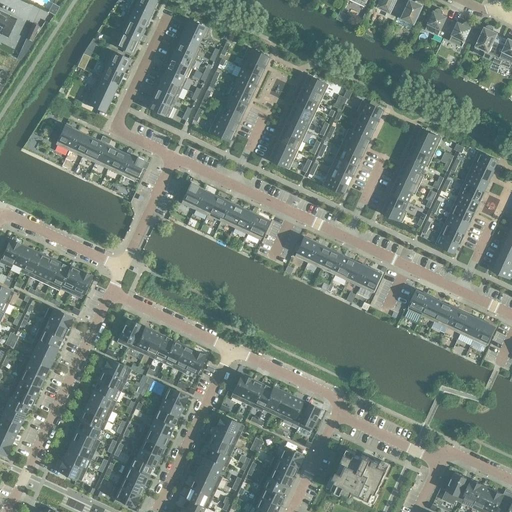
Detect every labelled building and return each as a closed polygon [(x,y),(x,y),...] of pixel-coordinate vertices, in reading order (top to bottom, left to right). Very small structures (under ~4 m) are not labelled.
[(156,0),(155,0),(133,0),(131,5),(150,14),(156,0)] [(381,0),(378,7),(396,16),(403,0),(381,0)] [(403,0),(396,16),(415,24),(423,5),(424,5),(424,4),(424,3),(423,2),(423,1),(422,1),(422,0),(421,0),(416,0),(415,1),(415,2),(411,0),(410,0),(410,1),(406,0),(403,0)] [(144,27),(150,14),(131,5),(125,18),(144,27)] [(444,38),(452,21),(451,20),(451,21),(447,18),(447,17),(443,15),(443,14),(443,13),(443,12),(443,11),(442,10),(441,9),(439,8),(438,8),(437,9),(436,9),(435,10),(434,11),(433,14),(429,23),(426,29),(444,38)] [(138,40),(144,27),(125,18),(119,31),(138,40)] [(189,19),(185,29),(205,39),(210,29),(189,19)] [(39,27),(37,26),(28,21),(25,27),(30,30),(26,38),(32,40),(39,27)] [(462,46),(465,40),(470,31),(471,28),(471,27),(471,26),(471,25),(471,24),(471,23),(470,23),(469,22),(468,22),(467,21),(466,22),(465,22),(464,22),(464,23),(463,23),(463,24),(458,22),(458,23),(457,23),(453,21),(452,21),(444,38),(462,46)] [(492,60),(503,37),(502,37),(497,35),(498,33),(493,31),(494,30),(494,29),(494,28),(493,28),(493,27),(493,26),(492,26),(491,25),(490,25),(488,25),(487,25),(486,26),(485,27),(481,36),(477,45),(474,52),(492,60)] [(205,39),(185,29),(180,39),(200,48),(201,48),(197,46),(201,37),(205,39)] [(132,53),(138,40),(119,31),(113,44),(132,53)] [(465,40),(471,43),(475,33),(470,31),(465,40)] [(477,45),(481,36),(475,33),(471,43),(477,45)] [(492,60),(501,65),(504,59),(511,62),(511,39),(509,38),(508,40),(503,38),(503,37),(492,60)] [(196,58),(200,48),(180,39),(175,49),(196,58)] [(264,67),(269,57),(247,47),(243,57),(264,67)] [(86,48),(83,54),(90,57),(93,51),(86,48)] [(21,49),(16,58),(20,60),(26,52),(21,49)] [(191,68),(196,58),(175,49),(171,59),(191,68)] [(110,50),(104,63),(123,72),(129,59),(110,50)] [(83,54),(81,59),(88,62),(90,57),(83,54)] [(260,76),(264,67),(243,57),(238,66),(260,76)] [(187,78),(191,68),(171,59),(166,68),(187,78)] [(117,85),(123,72),(104,63),(98,76),(117,85)] [(255,86),(260,76),(238,66),(238,67),(241,68),(237,77),(255,86)] [(182,88),(187,78),(166,68),(162,78),(182,88)] [(307,75),(302,85),(323,95),(328,85),(307,75)] [(111,98),(117,85),(98,76),(92,89),(111,98)] [(251,95),(255,86),(237,77),(233,86),(251,95)] [(182,88),(162,78),(157,88),(177,97),(182,88)] [(323,95),(302,85),(298,94),(319,104),(323,95)] [(247,104),(251,95),(233,86),(229,96),(247,104)] [(173,107),(177,97),(157,88),(153,98),(173,107)] [(111,98),(92,89),(85,103),(104,112),(111,98)] [(319,104),(298,94),(293,103),(315,113),(319,104)] [(242,113),(247,104),(229,96),(224,105),(242,113)] [(173,107),(153,98),(148,108),(150,109),(168,117),(173,107)] [(382,110),(361,100),(357,110),(378,120),(382,110)] [(315,113),(293,103),(289,113),(310,123),(315,113)] [(238,122),(242,113),(224,105),(220,114),(217,112),(217,113),(238,122)] [(373,130),(378,120),(357,110),(356,111),(360,112),(355,121),(373,130)] [(234,132),(238,122),(217,113),(212,122),(234,132)] [(310,123),(289,113),(285,122),(306,132),(310,123)] [(369,139),(373,130),(355,121),(351,130),(348,128),(348,129),(369,139)] [(229,141),(234,132),(212,122),(208,132),(229,141)] [(306,132),(285,122),(281,131),(302,141),(306,132)] [(69,151),(78,132),(64,125),(55,144),(69,151)] [(421,128),(416,138),(437,148),(442,138),(421,128)] [(365,148),(369,139),(348,129),(344,138),(365,148)] [(302,141),(281,131),(276,140),(297,150),(302,141)] [(82,157),(91,138),(78,132),(69,151),(82,157)] [(95,163),(104,144),(91,138),(82,157),(95,163)] [(360,157),(365,148),(344,138),(339,147),(360,157)] [(437,148),(416,138),(412,148),(433,157),(437,148)] [(297,150),(276,140),(272,150),(293,160),(297,150)] [(108,169),(117,150),(104,144),(95,163),(108,169)] [(356,166),(360,157),(339,147),(339,148),(342,149),(338,158),(335,156),(335,157),(356,166)] [(433,157),(412,148),(407,157),(428,167),(433,157)] [(121,175),(130,156),(117,150),(108,169),(121,175)] [(293,160),(272,150),(267,159),(288,169),(293,160)] [(479,151),(474,161),(493,170),(494,170),(493,170),(497,160),(479,151)] [(134,181),(144,160),(137,157),(136,159),(130,156),(121,175),(134,181)] [(352,176),(356,166),(335,157),(331,166),(352,176)] [(428,167),(407,157),(403,166),(424,176),(424,175),(421,174),(425,166),(428,167)] [(489,181),(493,170),(474,161),(469,172),(489,181)] [(347,185),(352,176),(331,166),(326,175),(347,185)] [(424,176),(403,166),(399,175),(420,185),(424,176)] [(484,191),(489,181),(469,172),(464,182),(484,191)] [(343,195),(347,185),(326,175),(322,185),(343,195)] [(420,185),(399,175),(394,184),(415,194),(420,185)] [(438,189),(441,184),(437,182),(435,181),(433,187),(438,189)] [(194,209),(203,190),(197,187),(198,185),(191,182),(181,203),(194,209)] [(479,201),(484,191),(464,182),(459,192),(479,201)] [(415,195),(415,194),(394,184),(390,194),(408,202),(412,193),(415,195)] [(207,215),(216,196),(203,190),(194,209),(207,215)] [(474,212),(479,201),(459,192),(455,203),(474,212)] [(404,211),(408,202),(390,194),(386,203),(407,213),(407,212),(404,211)] [(220,221),(229,202),(216,196),(207,215),(220,221)] [(233,228),(242,209),(229,202),(220,221),(233,228)] [(407,213),(386,203),(381,213),(402,222),(407,213)] [(469,222),(474,212),(455,203),(450,213),(469,222)] [(246,234),(255,215),(242,209),(233,228),(246,234)] [(465,232),(469,222),(450,213),(445,223),(465,232)] [(260,240),(269,221),(255,215),(246,234),(260,240)] [(460,243),(465,232),(445,223),(440,233),(460,243)] [(460,243),(440,233),(440,234),(443,235),(439,245),(454,252),(459,243),(460,243)] [(308,262),(317,243),(303,237),(294,256),(308,262)] [(0,262),(11,267),(21,245),(10,239),(5,251),(3,250),(0,256),(2,257),(0,260),(0,262)] [(511,254),(511,241),(508,240),(503,250),(511,254)] [(321,268),(330,249),(317,243),(308,262),(321,268)] [(21,272),(31,249),(21,245),(11,267),(13,263),(22,267),(20,272),(21,272)] [(30,276),(40,253),(31,249),(21,272),(30,276)] [(334,275),(343,255),(330,249),(321,268),(334,275)] [(511,267),(511,254),(503,250),(498,261),(511,267)] [(40,281),(50,258),(40,253),(30,276),(40,281)] [(347,281),(356,262),(343,255),(334,275),(347,281)] [(49,285),(60,263),(50,258),(40,281),(49,285)] [(510,278),(511,273),(511,267),(498,261),(499,261),(494,271),(510,278)] [(360,287),(369,268),(356,262),(347,281),(360,287)] [(59,290),(71,266),(70,265),(69,267),(60,263),(49,285),(59,290)] [(70,293),(80,270),(71,266),(59,290),(60,288),(70,293)] [(373,293),(382,274),(369,268),(360,287),(373,293)] [(91,275),(80,270),(70,293),(81,298),(83,293),(85,294),(88,288),(86,287),(91,275)] [(0,285),(0,299),(8,303),(14,292),(0,285)] [(421,315),(430,296),(417,290),(408,309),(421,315)] [(434,321),(443,302),(430,296),(421,315),(434,321)] [(8,303),(0,299),(0,309),(4,302),(8,304),(8,303)] [(447,328),(456,309),(443,302),(434,321),(447,328)] [(49,306),(44,318),(67,328),(72,317),(49,306)] [(460,334),(469,315),(456,309),(447,328),(460,334)] [(473,340),(482,321),(469,315),(460,334),(473,340)] [(62,338),(67,328),(44,318),(40,328),(62,338)] [(128,347),(139,324),(127,319),(123,329),(121,328),(118,334),(120,335),(119,337),(130,342),(128,346),(128,347)] [(487,346),(496,327),(482,321),(473,340),(487,346)] [(144,354),(154,331),(144,327),(142,332),(136,330),(139,324),(128,347),(144,354)] [(58,348),(62,338),(40,328),(35,337),(58,348)] [(153,358),(164,336),(154,331),(144,354),(153,358)] [(165,359),(174,340),(164,336),(153,358),(155,354),(165,359)] [(58,348),(35,337),(31,347),(35,349),(53,357),(58,348)] [(173,367),(183,345),(174,340),(165,359),(174,363),(172,367),(173,367)] [(182,372),(193,349),(183,345),(173,367),(182,372)] [(49,366),(53,357),(35,349),(31,357),(26,355),(26,356),(49,366)] [(204,355),(193,349),(182,372),(194,377),(196,372),(198,373),(201,367),(199,366),(204,355)] [(13,356),(7,353),(4,359),(8,361),(10,362),(13,356)] [(44,377),(49,366),(26,356),(21,367),(44,377)] [(108,358),(103,369),(126,380),(131,369),(130,368),(108,358)] [(39,387),(44,377),(21,367),(17,376),(39,387)] [(126,380),(103,369),(98,380),(120,391),(126,380)] [(242,402),(252,379),(241,374),(236,385),(234,385),(231,391),(233,391),(231,396),(242,402)] [(39,387),(17,376),(12,386),(35,396),(39,387)] [(252,406),(262,384),(252,379),(242,402),(252,406)] [(120,391),(98,380),(93,390),(112,399),(116,389),(120,391)] [(261,411),(273,387),(272,386),(272,388),(262,384),(252,406),(261,411)] [(30,406),(35,396),(12,386),(8,395),(30,406)] [(160,395),(159,396),(182,406),(187,395),(169,387),(164,398),(160,395)] [(271,414),(282,391),(273,387),(261,411),(262,411),(263,409),(271,414)] [(107,408),(112,399),(93,390),(89,400),(111,410),(107,408)] [(282,419),(293,396),(282,391),(271,414),(282,419)] [(30,406),(8,395),(8,396),(10,397),(6,407),(24,415),(29,406),(30,406)] [(177,416),(182,406),(159,396),(155,406),(177,416)] [(303,401),(293,396),(282,419),(298,426),(309,403),(308,403),(306,409),(300,407),(303,401)] [(111,410),(89,400),(84,410),(107,420),(111,410)] [(320,409),(309,403),(298,426),(309,431),(312,425),(314,426),(317,419),(315,419),(320,409)] [(221,405),(219,409),(227,413),(229,408),(221,405)] [(173,426),(177,416),(155,406),(150,415),(173,426)] [(0,415),(20,424),(24,415),(6,407),(2,415),(0,414),(0,415)] [(107,420),(84,410),(79,419),(102,430),(107,420)] [(0,426),(15,434),(20,424),(0,415),(0,426)] [(168,436),(173,426),(150,415),(150,416),(154,418),(150,427),(146,425),(168,436)] [(221,415),(216,426),(238,437),(243,426),(221,415)] [(102,430),(79,419),(79,420),(81,421),(77,430),(99,441),(99,440),(95,438),(99,429),(102,430)] [(163,447),(168,436),(146,425),(141,436),(163,447)] [(0,438),(11,443),(15,434),(0,426),(0,438)] [(238,437),(216,426),(211,436),(234,447),(238,437)] [(99,441),(77,430),(72,440),(95,450),(99,441)] [(159,456),(163,447),(141,436),(136,446),(159,456)] [(234,447),(211,436),(206,446),(229,456),(234,447)] [(0,451),(6,455),(11,443),(0,438),(0,451)] [(95,450),(72,440),(68,449),(90,460),(95,450)] [(154,466),(159,456),(136,446),(140,448),(136,457),(130,454),(130,455),(154,466)] [(229,456),(206,446),(208,447),(203,456),(222,465),(226,455),(229,457),(229,456)] [(274,456),(297,467),(302,456),(284,447),(279,458),(274,456)] [(90,460),(68,449),(63,459),(86,469),(82,467),(86,458),(90,460)] [(376,493),(388,469),(380,465),(381,463),(362,454),(361,457),(355,454),(353,457),(345,453),(334,478),(337,479),(333,487),(351,496),(353,492),(370,500),(374,492),(376,493)] [(154,467),(154,466),(130,455),(125,465),(148,475),(152,466),(154,467)] [(217,474),(222,465),(203,456),(199,466),(222,477),(222,476),(217,474)] [(292,476),(297,467),(274,456),(270,466),(292,476)] [(80,481),(86,469),(63,459),(58,470),(69,475),(69,477),(75,480),(75,478),(80,481)] [(143,485),(148,475),(125,465),(121,474),(143,485)] [(222,477),(199,466),(194,477),(216,488),(222,477)] [(288,486),(292,476),(270,466),(265,475),(264,474),(288,486)] [(470,486),(469,485),(464,483),(467,477),(466,477),(465,476),(465,477),(463,475),(462,475),(455,472),(450,482),(449,481),(446,487),(448,488),(442,499),(454,504),(456,500),(462,503),(470,486)] [(143,485),(121,474),(116,484),(139,495),(143,485)] [(288,486),(264,474),(259,484),(283,496),(283,495),(282,494),(286,485),(288,486)] [(216,488),(194,477),(189,487),(212,497),(216,488)] [(473,508),(483,485),(476,482),(476,481),(473,480),(472,480),(469,485),(470,486),(462,503),(473,508)] [(134,506),(139,495),(116,484),(111,495),(116,498),(115,499),(121,502),(122,501),(134,506)] [(279,505),(283,496),(259,484),(259,485),(260,485),(256,495),(279,505)] [(482,511),(492,489),(488,487),(487,487),(485,486),(483,485),(473,508),(482,511)] [(212,497),(189,487),(184,498),(207,508),(212,497)] [(502,511),(507,503),(501,500),(504,494),(503,494),(502,494),(500,493),(500,492),(499,492),(492,489),(482,511),(502,511)] [(267,511),(275,511),(279,505),(256,495),(252,505),(267,511)] [(223,502),(224,503),(228,505),(231,499),(225,497),(223,502)] [(207,508),(184,498),(186,499),(181,508),(189,511),(201,511),(204,507),(207,509),(207,508)] [(511,511),(511,505),(507,503),(502,511),(511,511)]
